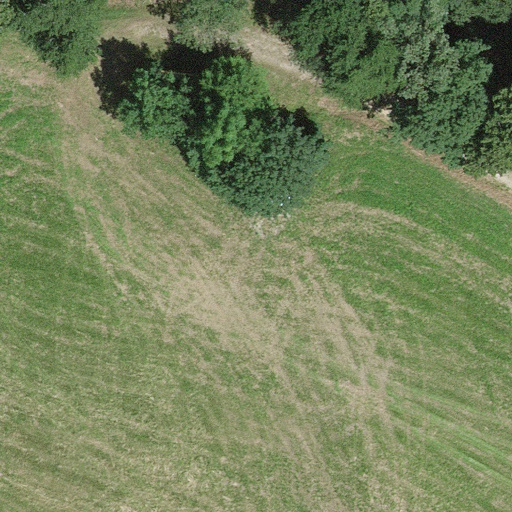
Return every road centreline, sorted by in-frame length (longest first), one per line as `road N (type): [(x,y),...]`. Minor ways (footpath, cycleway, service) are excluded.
road 1 (track): [(230,511),(135,211),(113,95)]
road 2 (track): [(156,0),(272,46),(511,165)]
